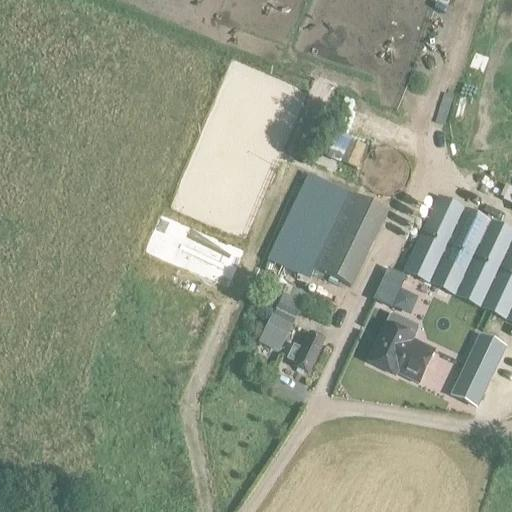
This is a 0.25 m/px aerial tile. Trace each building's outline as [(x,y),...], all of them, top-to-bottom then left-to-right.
[(493,195),(498,181),(451,164),(446,178),(493,195)] [(306,269),(343,193),(310,176),(270,260),(303,277),(306,269)] [(388,216),(343,193),(306,269),(352,292),(388,216)] [(511,236),(436,202),(423,232),(404,275),(511,324),(511,236)] [(160,217),(144,254),(227,289),(243,253),(160,217)] [(375,312),(400,317),(406,285),(381,280),(375,312)] [(404,303),(418,308),(423,295),(409,289),(404,303)] [(289,299),(284,296),(279,307),(298,316),(300,317),(305,306),(309,297),(294,290),(289,299)] [(272,293),(269,300),(276,303),(279,296),(272,293)] [(298,316),(279,307),(273,318),(292,327),(293,327),(298,316)] [(437,327),(448,342),(467,328),(457,313),(437,327)] [(273,318),(272,317),(259,345),(279,355),(292,327),(273,318)] [(409,326),(391,317),(368,366),(395,379),(397,376),(419,386),(434,353),(413,343),(417,335),(407,330),(409,326)] [(324,343),(310,336),(302,352),(294,348),(288,361),(296,365),(294,370),(308,376),(324,343)] [(481,339),(453,398),(477,410),(505,351),(481,339)]
